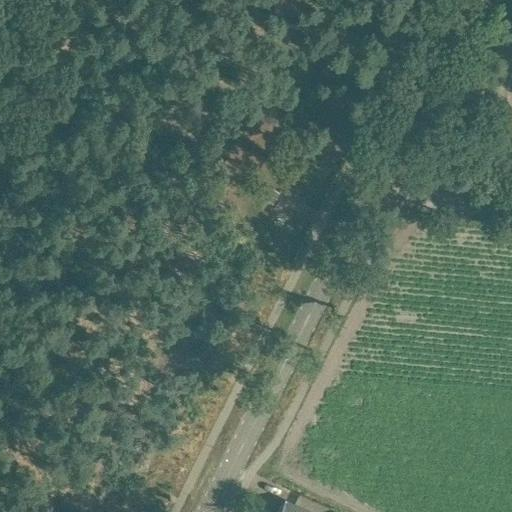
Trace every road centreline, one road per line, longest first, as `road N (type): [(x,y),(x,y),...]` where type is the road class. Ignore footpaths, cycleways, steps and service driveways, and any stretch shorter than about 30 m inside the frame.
road 1 (tertiary): [(215,511),(379,177)]
road 2 (tertiary): [(379,177),(470,0)]
road 3 (unclassified): [(511,202),(408,197),(379,177)]
